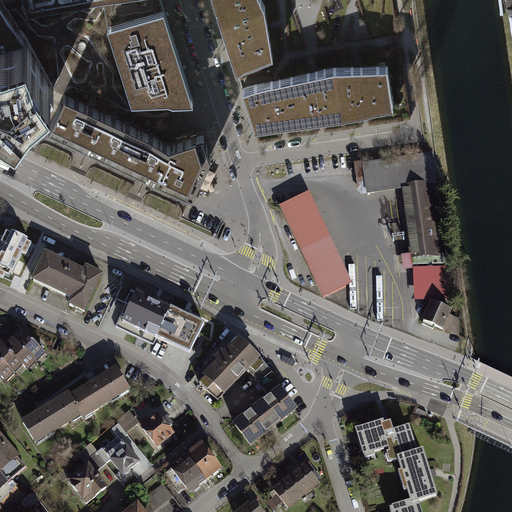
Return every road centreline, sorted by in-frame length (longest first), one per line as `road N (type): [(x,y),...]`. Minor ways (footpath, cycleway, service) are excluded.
road 1 (primary): [(0,176),(240,291)]
road 2 (residential): [(0,296),(141,361),(210,424)]
road 3 (residential): [(239,163),(417,134)]
road 4 (residential): [(188,0),(239,163)]
road 5 (primary): [(354,344),(511,410)]
road 6 (residential): [(101,511),(210,424)]
road 7 (residential): [(239,163),(261,238),(240,291)]
road 8 (primary): [(240,291),(354,344)]
